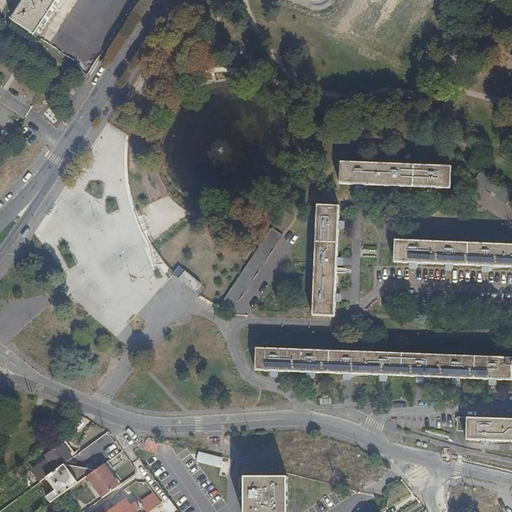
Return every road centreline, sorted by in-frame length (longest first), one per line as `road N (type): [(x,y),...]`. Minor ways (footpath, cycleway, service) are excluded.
road 1 (unclassified): [(300,420),(155,425),(29,379)]
road 2 (unclassified): [(357,310),(332,325),(233,325),(242,370),(292,397),(300,420)]
road 3 (secondary): [(48,177),(161,0)]
road 4 (unclassified): [(447,207),(379,204),(360,212),(357,310)]
road 5 (unclassified): [(511,292),(393,289),(357,310)]
road 6 (unclassified): [(369,436),(380,418),(401,410),(511,402)]
